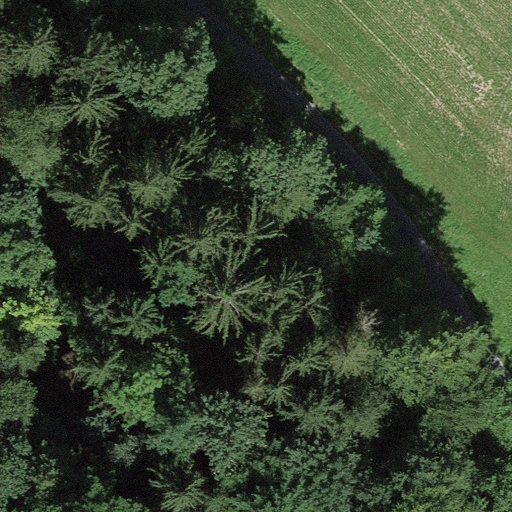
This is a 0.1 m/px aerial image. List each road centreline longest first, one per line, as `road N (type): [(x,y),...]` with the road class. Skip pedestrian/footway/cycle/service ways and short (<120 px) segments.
road 1 (residential): [(358,183),(511,420)]
road 2 (residential): [(358,183),(302,118),(173,0)]
road 3 (track): [(0,387),(93,452),(160,511)]
